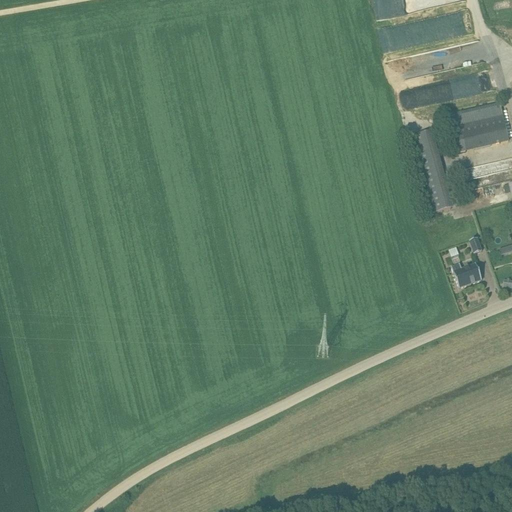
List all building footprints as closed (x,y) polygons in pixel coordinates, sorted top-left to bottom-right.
[(446,117),(457,155),(511,140),(511,139),(503,103),(446,117)] [(407,139),(409,145),(429,217),(454,210),(433,132),(407,139)] [(469,242),(474,255),(482,253),(477,240),(469,242)] [(498,256),(511,252),(511,244),(496,249),(498,256)] [(451,268),(459,290),(481,282),(475,266),(461,271),(459,265),(451,268)]
